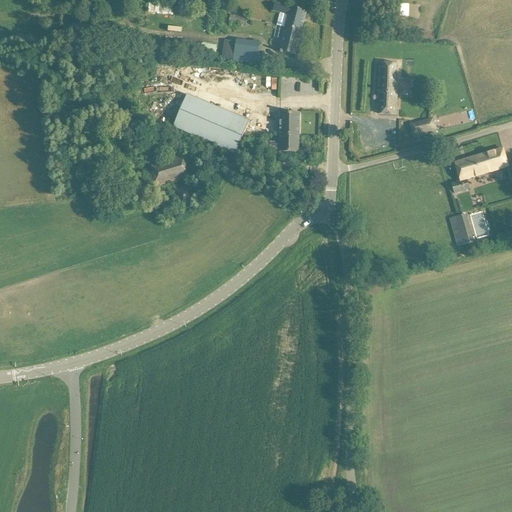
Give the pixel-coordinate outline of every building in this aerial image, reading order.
[(285,27),(302,31),(307,11),(276,4),(274,11),(288,14),(285,27)] [(245,24),(247,18),(231,15),(229,20),(245,24)] [(279,51),(296,55),(302,31),(285,27),(279,51)] [(222,40),(219,60),(256,65),(258,44),(234,41),(234,42),(222,40)] [(398,64),(380,63),(377,92),(379,92),(378,114),(395,115),(398,64)] [(280,113),(280,136),(299,136),(299,114),(280,113)] [(232,114),(218,147),(236,155),(250,122),(232,114)] [(433,119),(410,125),(413,137),(436,132),(433,119)] [(298,153),(299,136),(280,136),(280,143),(270,143),(270,152),(280,152),(298,153)] [(460,181),(451,184),(454,194),(470,190),(467,180),(509,168),(503,149),(455,163),(460,181)] [(151,166),(158,186),(189,175),(185,162),(183,163),(181,156),(151,166)] [(191,185),(176,190),(181,205),(196,200),(191,185)] [(473,240),(465,214),(454,218),(462,243),(473,240)]
